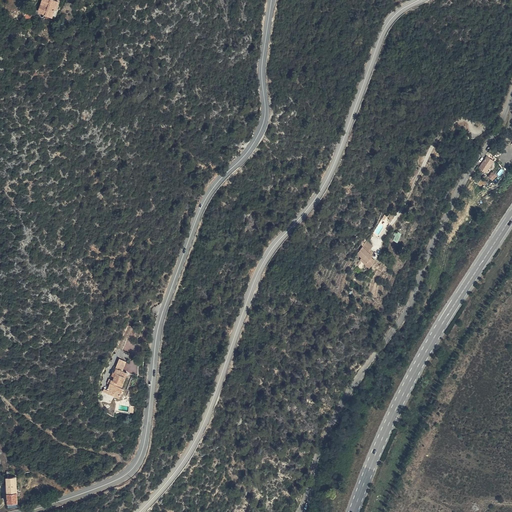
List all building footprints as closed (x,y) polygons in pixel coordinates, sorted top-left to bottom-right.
[(55,14),(58,3),(58,0),(43,0),(41,10),(55,14)] [(488,170),(494,160),(488,156),(481,166),(488,170)] [(492,181),(496,176),(492,172),(488,176),(492,181)] [(373,263),(376,258),(372,255),(373,253),(372,253),(369,251),(370,249),(373,245),(365,241),(358,255),(363,257),(373,263)] [(372,266),(373,263),(363,257),(362,260),(372,266)] [(125,359),(119,356),(115,365),(121,368),(125,359)] [(109,377),(111,378),(113,380),(116,382),(116,381),(118,381),(124,369),(121,368),(115,365),(113,371),(114,371),(113,374),(110,373),(108,376),(109,377)] [(116,382),(113,380),(111,378),(109,377),(106,386),(114,389),(112,391),(118,394),(121,386),(115,383),(116,382)] [(118,394),(112,391),(114,389),(106,386),(104,390),(117,396),(118,394)] [(17,505),(17,477),(16,476),(8,476),(8,505),(17,505)]
